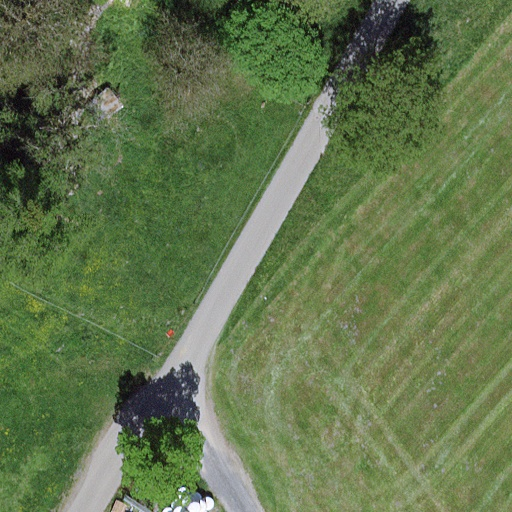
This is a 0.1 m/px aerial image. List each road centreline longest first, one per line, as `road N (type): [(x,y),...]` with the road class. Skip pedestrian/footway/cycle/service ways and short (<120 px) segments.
road 1 (unclassified): [(92,511),(177,381),(394,0)]
road 2 (track): [(177,381),(246,511)]
